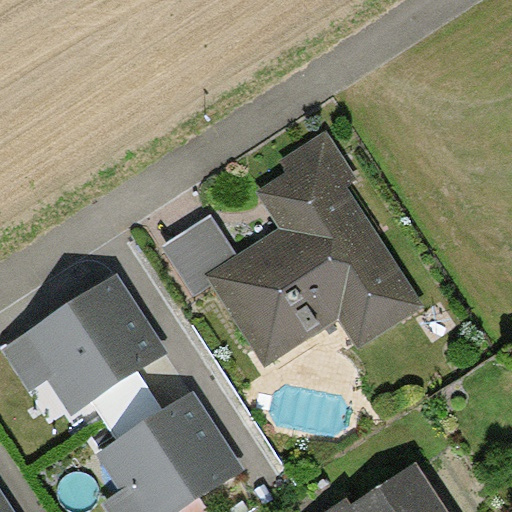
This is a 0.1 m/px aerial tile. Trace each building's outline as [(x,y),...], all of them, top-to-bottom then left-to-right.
[(328,132),(281,162),(288,173),(257,193),(270,213),(281,229),(237,257),(206,276),(212,285),(265,370),(340,323),(357,349),(423,307),(348,187),(356,182),(345,164),(347,163),(328,132)] [(237,257),(211,216),(163,247),(194,297),(212,285),(206,276),(237,257)] [(167,357),(115,278),(3,351),(31,394),(48,384),(71,419),(94,405),(139,375),(167,357)] [(164,413),(139,375),(94,405),(118,442),(164,413)] [(183,511),(243,474),(193,395),(164,413),(118,442),(95,457),(118,492),(102,503),(107,511),(183,511)] [(328,511),(447,511),(418,465),(351,507),(347,501),(328,511)] [(0,511),(13,511),(0,490),(0,511)]
